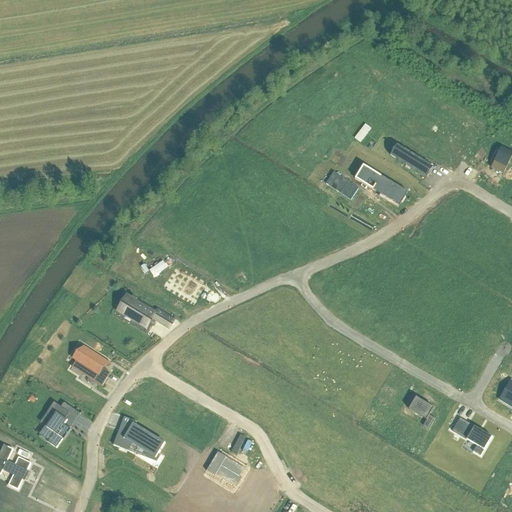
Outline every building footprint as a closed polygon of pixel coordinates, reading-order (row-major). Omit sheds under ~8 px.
[(443,114),(433,129),(442,135),(444,132),(457,141),(467,125),(453,116),(451,119),(443,114)] [(459,150),(468,156),(470,152),(479,138),(470,133),(459,150)] [(391,156),(391,157),(392,157),(396,160),(427,179),(434,168),(403,149),(398,147),(397,146),(397,147),(391,156)] [(511,151),(502,147),(491,169),(503,175),(511,158),(511,151)] [(363,167),(355,180),(366,187),(368,183),(374,186),(372,190),(400,207),(408,194),(363,167)] [(332,174),(325,186),(350,202),(358,190),(332,174)] [(163,263),(150,272),(154,277),(167,268),(163,263)] [(180,291),(177,296),(178,296),(191,304),(194,300),(195,298),(194,297),(191,295),(193,292),(196,294),(197,295),(200,296),(202,293),(204,289),(207,284),(189,274),(185,271),(183,273),(183,274),(180,280),(179,281),(177,283),(183,286),(184,287),(188,289),(186,292),(182,290),(181,289),(180,291)] [(130,298),(123,312),(137,320),(136,323),(135,323),(147,330),(153,320),(158,323),(163,315),(175,321),(159,311),(158,311),(157,311),(156,313),(137,301),(132,299),(130,297),(127,296),(128,297),(130,298)] [(85,348),(74,361),(76,362),(77,362),(87,369),(83,375),(102,388),(111,374),(106,369),(108,367),(109,367),(110,366),(111,365),(111,364),(104,360),(85,348)] [(505,392),(500,401),(511,407),(511,383),(510,382),(505,392)] [(412,406),(409,410),(427,421),(423,427),(429,430),(433,424),(435,420),(430,416),(433,411),(434,409),(416,398),(415,400),(412,406)] [(53,419),(47,429),(54,434),(49,442),(48,443),(57,449),(63,440),(64,441),(68,436),(67,436),(68,434),(69,435),(71,431),(70,430),(65,426),(68,422),(66,420),(67,418),(73,421),(78,414),(80,415),(81,415),(65,404),(62,408),(54,403),(47,415),(53,419)] [(460,419),(452,432),(477,447),(473,453),(481,457),(492,438),(460,419)] [(121,444),(119,449),(127,452),(129,449),(132,444),(156,458),(164,444),(133,424),(124,439),(121,444)] [(0,477),(2,478),(4,474),(14,479),(11,485),(10,488),(19,492),(20,489),(24,482),(21,480),(24,474),(27,475),(28,474),(31,467),(22,462),(19,470),(8,464),(14,452),(9,450),(5,448),(0,457),(0,477)] [(218,452),(207,471),(216,477),(217,475),(238,487),(243,478),(240,477),(245,468),(233,461),(230,465),(225,461),(227,457),(218,452)]
